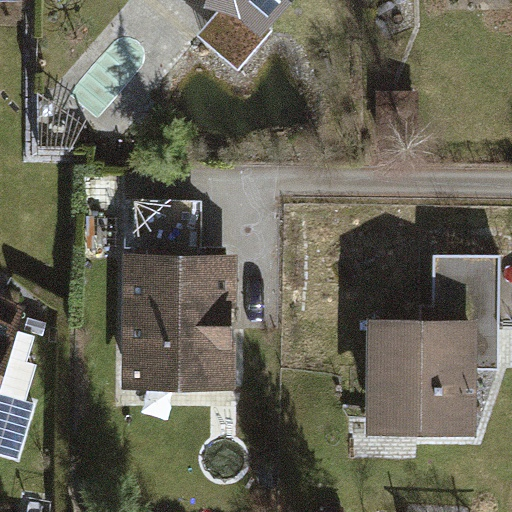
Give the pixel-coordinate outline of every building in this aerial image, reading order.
[(169,0),(185,15),(181,19),(239,73),(299,0),(169,0)] [(422,87),(381,86),(380,117),(421,118),(422,87)] [(120,272),(119,406),(236,408),(238,274),(202,273),(202,212),(135,211),(134,273),(120,272)] [(367,452),(470,454),(472,384),(511,384),(511,334),(499,334),(500,267),(439,266),(438,333),(369,332),(367,452)] [(6,301),(0,298),(0,423),(31,315),(6,301)]
